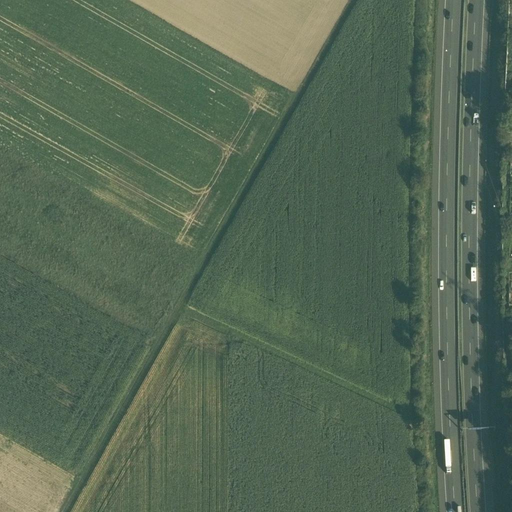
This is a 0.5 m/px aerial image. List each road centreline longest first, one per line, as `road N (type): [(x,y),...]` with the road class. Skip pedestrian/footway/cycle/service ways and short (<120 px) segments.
road 1 (track): [(64,511),(352,0)]
road 2 (motorway): [(480,511),(470,218),(477,0)]
road 3 (motorway): [(454,0),(447,275),(456,511)]
road 4 (track): [(178,307),(415,414)]
